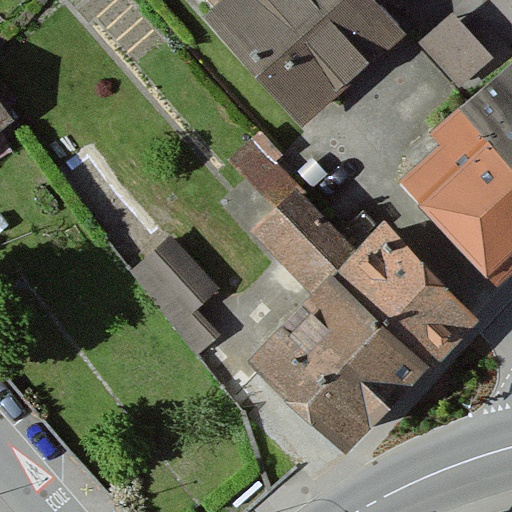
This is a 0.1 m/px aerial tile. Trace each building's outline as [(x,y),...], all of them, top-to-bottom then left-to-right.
[(391,11),(382,0),(244,0),(226,16),(320,123),(416,40),(391,11)] [(403,0),(382,0),(391,11),(403,0)] [(456,3),(424,30),(454,66),(486,39),(456,3)] [(511,83),(476,114),(511,157),(511,83)] [(492,285),(511,266),(511,157),(476,114),(425,160),(428,171),(410,187),(492,285)] [(329,282),(422,370),(470,316),(381,223),(355,252),(297,191),(253,232),(316,296),(329,282)] [(170,231),(131,265),(198,350),(219,328),(195,303),(217,285),(170,231)] [(422,370),(329,282),(316,296),(255,360),(347,448),(422,370)]
